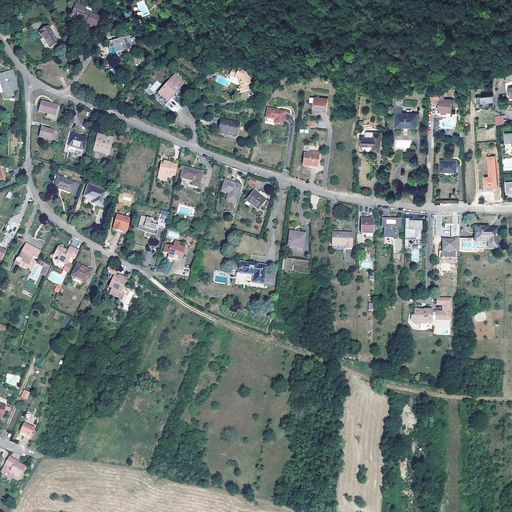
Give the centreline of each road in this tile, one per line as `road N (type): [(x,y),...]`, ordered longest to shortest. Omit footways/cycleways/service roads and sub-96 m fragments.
road 1 (residential): [(30,81),(323,193),(423,209),(511,209)]
road 2 (track): [(142,273),(233,329),(385,386),(511,400)]
road 3 (residential): [(30,81),(29,180),(38,199),(75,233),(142,273)]
road 4 (unknown): [(432,106),(423,209),(428,293)]
road 5 (unknown): [(250,261),(269,256),(289,123)]
